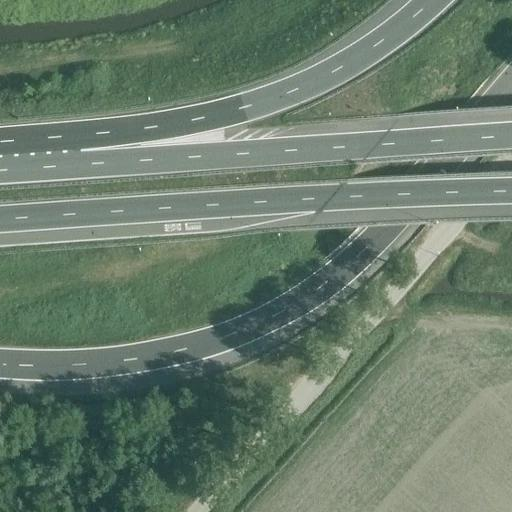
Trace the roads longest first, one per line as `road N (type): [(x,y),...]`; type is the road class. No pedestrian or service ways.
road 1 (motorway): [(0,362),(138,360),(221,340),(310,297),(377,236),(511,82)]
road 2 (motorway): [(0,220),(511,192)]
road 3 (tertiary): [(198,511),(511,149)]
road 4 (motorway): [(511,136),(223,155),(79,151)]
road 5 (motorway): [(432,0),(374,47),(288,94),(79,151)]
